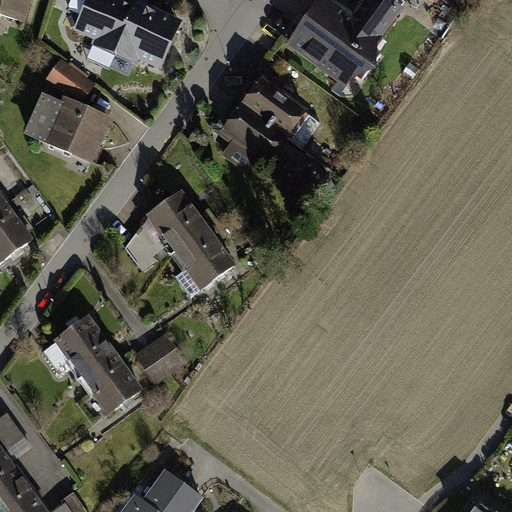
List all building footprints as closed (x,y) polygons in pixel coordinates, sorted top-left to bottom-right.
[(27,0),(0,0),(0,16),(22,22),(27,0)] [(115,49),(135,0),(134,0),(85,0),(74,27),(96,36),(94,41),(115,49)] [(183,15),(146,0),(135,0),(115,49),(161,68),(183,15)] [(331,0),(320,0),(289,42),(346,85),(402,10),(387,0),(365,0),(353,16),(331,0)] [(59,59),(46,76),(76,98),(88,81),(59,59)] [(255,73),(236,100),(289,137),(308,111),(255,73)] [(106,117),(58,99),(42,141),(89,159),(106,117)] [(289,137),(236,100),(204,145),(245,175),(259,156),(270,163),(289,137)] [(153,219),(129,243),(142,261),(170,243),(176,252),(212,228),(185,187),(148,212),(153,219)] [(0,208),(8,203),(0,190),(0,208)] [(0,265),(35,242),(8,203),(0,208),(0,265)] [(179,276),(192,296),(237,266),(212,228),(176,252),(188,270),(179,276)] [(117,351),(92,316),(43,350),(57,370),(69,362),(79,377),(117,351)] [(164,336),(137,355),(154,380),(182,362),(164,336)] [(144,390),(117,351),(79,377),(106,416),(144,390)] [(0,495),(24,478),(0,443),(0,495)] [(134,497),(124,511),(191,511),(200,500),(161,473),(141,502),(134,497)] [(48,511),(24,478),(0,495),(0,511),(48,511)] [(60,502),(64,511),(88,511),(78,493),(60,502)] [(504,511),(484,498),(474,511),(504,511)]
